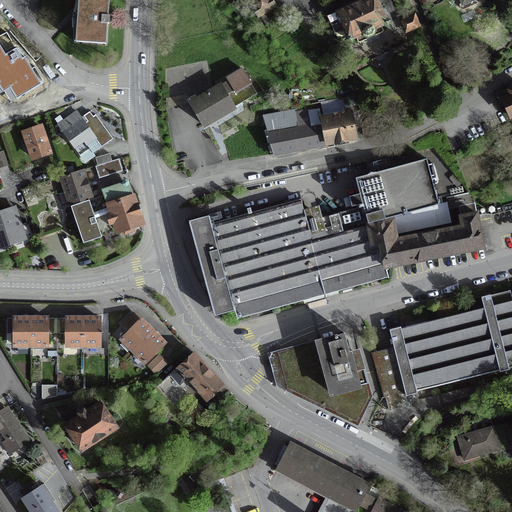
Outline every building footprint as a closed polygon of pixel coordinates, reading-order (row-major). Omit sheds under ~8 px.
[(81,0),(80,13),(78,43),(105,45),(106,24),(108,24),(108,17),(107,17),(108,0),(81,0)] [(247,0),(258,17),(274,7),(270,0),(247,0)] [(334,34),(335,34),(338,41),(347,37),(349,40),(355,37),(357,42),(359,43),(366,40),(366,39),(366,38),(372,35),(374,35),(375,36),(381,33),(382,33),(382,31),(380,26),(386,23),(375,0),(364,0),(327,17),(334,34)] [(474,0),(459,0),(461,3),(459,4),(459,6),(459,8),(461,10),(463,10),(477,4),(474,0)] [(403,20),(408,32),(419,27),(414,15),(403,20)] [(234,109),(233,108),(256,95),(242,70),(226,79),(228,82),(195,102),(193,99),(188,101),(203,126),(234,109)] [(511,117),(511,88),(508,91),(510,96),(502,100),(510,118),(511,117)] [(0,123),(57,108),(51,89),(15,100),(14,97),(0,100),(0,123)] [(355,139),(350,113),(358,111),(355,95),(346,97),(346,98),(321,104),(323,118),(317,120),(326,145),(334,143),(334,144),(347,142),(347,141),(355,139)] [(274,155),(275,155),(326,145),(317,120),(314,111),(293,114),(293,111),(263,117),(274,155)] [(83,141),(86,145),(95,139),(76,112),(57,126),(73,148),(83,141)] [(32,159),(49,153),(40,127),(23,133),(32,159)] [(188,149),(186,136),(170,138),(173,151),(188,149)] [(118,173),(114,160),(107,162),(111,175),(118,173)] [(475,209),(472,193),(445,197),(452,228),(395,239),(393,231),(394,231),(391,218),(438,205),(426,160),(355,179),(359,194),(348,197),(351,207),(358,205),(358,208),(321,218),(324,231),(316,233),(314,226),(308,228),(300,201),(251,214),(249,209),(247,210),(248,215),(210,225),(208,216),(188,222),(205,284),(215,316),(234,311),(236,320),(237,320),(237,319),(324,295),(324,296),(325,296),(325,295),(387,278),(387,279),(388,278),(385,268),(397,265),(483,248),(475,209)] [(80,171),(61,177),(69,205),(89,199),(80,171)] [(123,234),(124,234),(124,235),(130,233),(129,228),(142,224),(133,197),(130,198),(125,183),(103,191),(108,208),(93,213),(88,201),(70,207),(83,244),(101,237),(94,219),(110,213),(110,215),(108,216),(110,224),(113,223),(116,232),(122,230),(123,234)] [(4,212),(0,213),(0,245),(8,242),(23,238),(19,226),(27,224),(22,208),(14,211),(13,209),(4,212)] [(484,229),(480,230),(485,254),(489,253),(484,229)] [(511,301),(509,291),(490,296),(490,295),(480,298),(483,308),(400,329),(400,327),(388,330),(393,348),(371,354),(383,398),(385,397),(388,412),(408,407),(405,396),(415,394),(417,401),(433,397),(431,389),(499,371),(499,372),(509,370),(508,368),(511,367),(511,301)] [(129,331),(121,340),(132,351),(144,363),(164,343),(156,335),(152,332),(148,328),(140,320),(139,321),(132,314),(122,324),(129,331)] [(39,319),(30,319),(23,318),(13,319),(13,321),(6,321),(6,334),(13,334),(13,346),(30,346),(46,346),(46,334),(54,334),(54,321),(47,321),(46,319),(39,319)] [(66,334),(66,346),(82,346),(99,346),(99,318),(89,319),(82,319),(77,319),(66,319),(66,321),(59,321),(59,334),(66,334)] [(277,353),(286,389),(356,422),(368,397),(365,385),(367,384),(363,370),(354,372),(344,334),(341,335),(337,336),(337,335),(334,336),(334,337),(277,353)] [(207,401),(223,386),(193,353),(156,387),(173,406),(186,394),(182,390),(190,383),(207,401)] [(148,367),(155,373),(165,363),(159,356),(148,367)] [(193,425),(205,414),(194,402),(182,413),(193,425)] [(104,411),(99,403),(86,412),(83,408),(77,412),(80,416),(66,425),(71,433),(68,435),(74,444),(76,442),(81,449),(115,427),(110,420),(111,419),(105,410),(104,411)] [(17,450),(28,442),(6,407),(0,411),(0,430),(6,440),(8,438),(9,439),(10,439),(17,450)] [(499,450),(492,427),(476,433),(457,438),(457,439),(464,460),(465,460),(464,459),(479,454),(479,456),(499,450)] [(355,511),(364,495),(369,485),(289,444),(276,469),(344,505),(339,511),(355,511)] [(31,483),(19,492),(23,498),(22,499),(31,511),(56,511),(51,503),(55,501),(44,485),(36,490),(31,483)] [(399,511),(378,500),(372,511),(399,511)]
